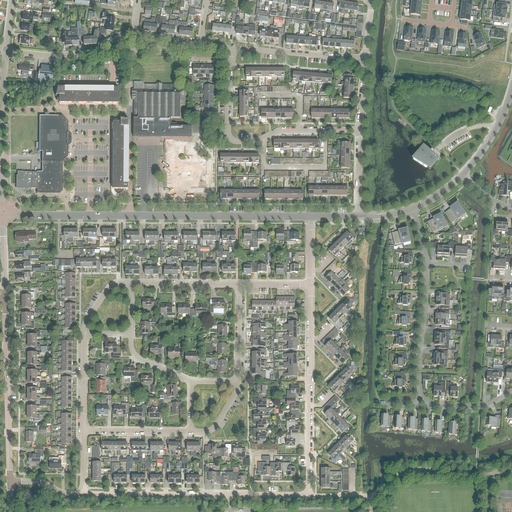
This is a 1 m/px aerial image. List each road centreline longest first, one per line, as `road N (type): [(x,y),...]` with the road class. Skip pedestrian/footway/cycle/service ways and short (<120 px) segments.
road 1 (tertiary): [(310,216),(2,215)]
road 2 (residential): [(308,496),(83,494)]
road 3 (residential): [(359,130),(231,139),(232,48)]
road 4 (residential): [(490,473),(391,474),(370,496),(308,496)]
road 5 (tertiary): [(10,481),(4,299)]
road 6 (residential): [(1,108),(127,108),(130,79)]
road 7 (residential): [(422,397),(426,263)]
road 8 (residential): [(232,48),(365,59)]
road 9 (residential): [(5,51),(132,50)]
